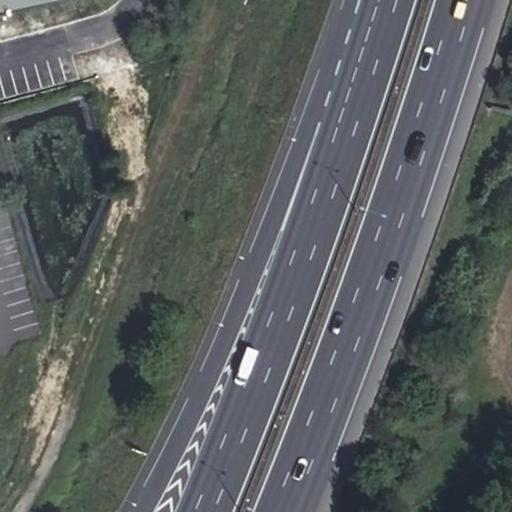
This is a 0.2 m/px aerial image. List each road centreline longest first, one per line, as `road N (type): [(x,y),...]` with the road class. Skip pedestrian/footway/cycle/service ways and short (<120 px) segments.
road 1 (track): [(22,511),(46,479),(206,0)]
road 2 (motorway): [(280,511),(340,366),(461,0)]
road 3 (motorway): [(346,126),(293,171),(140,511)]
road 4 (motorway): [(346,126),(202,511)]
road 5 (motorway): [(387,0),(346,126)]
